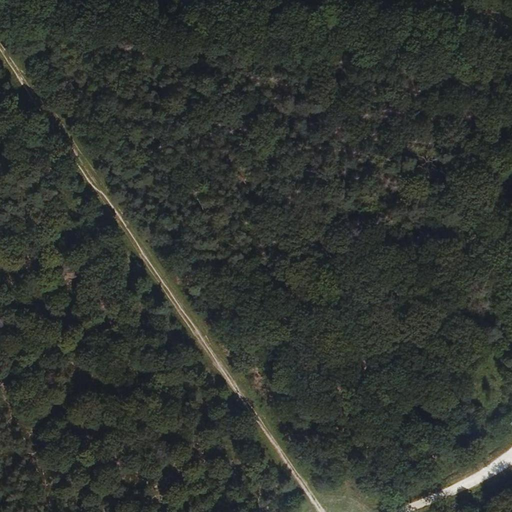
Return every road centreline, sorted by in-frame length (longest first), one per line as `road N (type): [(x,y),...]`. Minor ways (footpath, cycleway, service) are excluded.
road 1 (track): [(0,43),(322,511)]
road 2 (track): [(391,511),(481,478),(511,457)]
